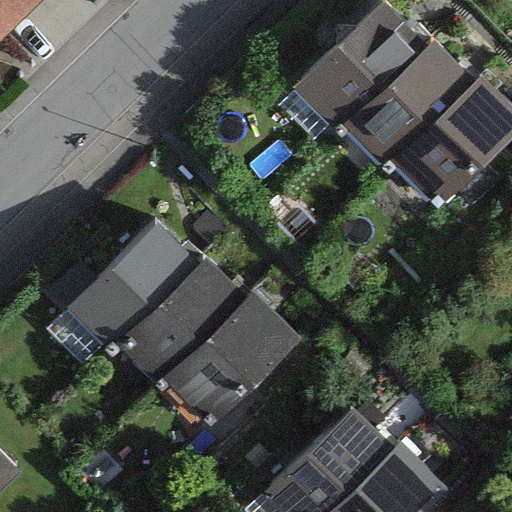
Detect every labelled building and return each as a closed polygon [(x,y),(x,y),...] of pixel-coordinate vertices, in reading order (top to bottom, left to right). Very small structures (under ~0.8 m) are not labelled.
[(0,0),(0,27),(28,0),(0,0)] [(348,106),(418,34),(383,0),(372,0),(298,77),(338,116),(348,106)] [(389,146),(396,139),(470,62),(429,23),(418,34),(348,106),(389,146)] [(470,62),(396,139),(441,182),(511,109),(511,87),(478,55),(470,62)] [(122,321),(194,251),(158,214),(77,293),(113,330),(122,321)] [(161,360),(170,352),(241,283),(202,243),(194,251),(122,321),(161,360)] [(248,275),(241,283),(170,352),(213,396),(292,320),(248,275)] [(317,511),(319,511),(390,441),(351,402),(272,479),(304,511),(317,511)] [(390,441),(319,511),(398,511),(438,473),(399,433),(390,441)] [(0,481),(19,463),(0,443),(0,481)]
